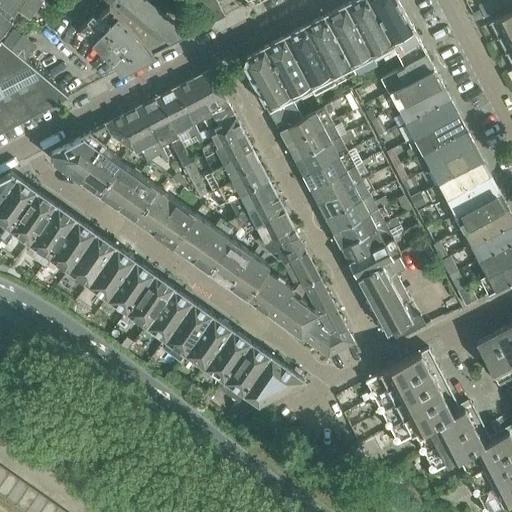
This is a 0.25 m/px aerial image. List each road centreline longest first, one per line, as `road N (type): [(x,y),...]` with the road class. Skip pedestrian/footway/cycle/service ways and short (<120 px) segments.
road 1 (residential): [(331,383),(15,150)]
road 2 (residential): [(382,356),(218,44)]
road 3 (secondary): [(78,355),(299,511)]
road 4 (residential): [(218,511),(0,365)]
road 5 (residential): [(218,44),(15,150)]
road 6 (residential): [(382,356),(432,331),(458,334),(511,307)]
road 7 (residential): [(511,123),(447,0)]
